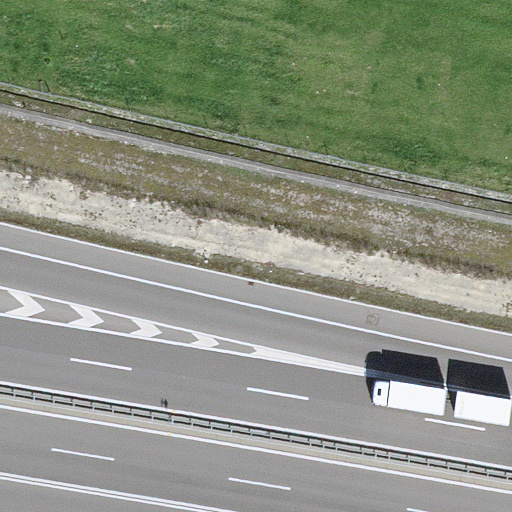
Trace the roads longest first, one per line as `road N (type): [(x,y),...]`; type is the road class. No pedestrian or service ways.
road 1 (motorway): [(511,393),(0,270)]
road 2 (motorway): [(511,434),(0,347)]
road 3 (motorway): [(0,440),(432,511)]
road 4 (motorway): [(0,486),(347,511)]
